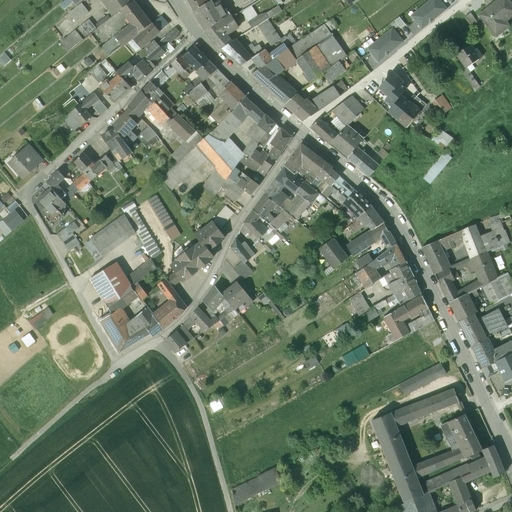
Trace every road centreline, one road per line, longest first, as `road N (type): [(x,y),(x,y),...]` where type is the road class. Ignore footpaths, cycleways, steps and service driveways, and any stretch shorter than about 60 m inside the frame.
road 1 (residential): [(196,37),(211,59),(378,200),(445,316),(511,460)]
road 2 (residential): [(196,37),(23,195)]
road 3 (track): [(0,469),(117,366)]
